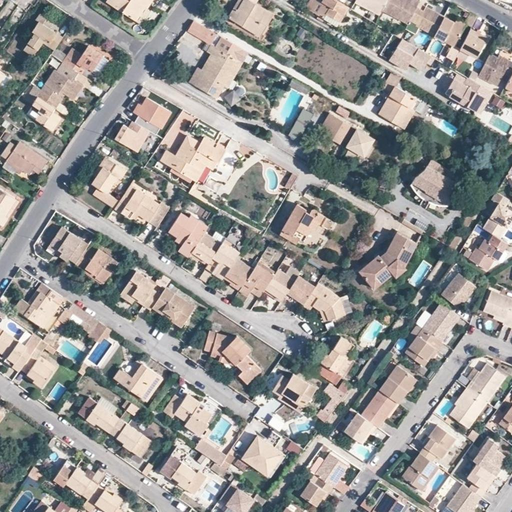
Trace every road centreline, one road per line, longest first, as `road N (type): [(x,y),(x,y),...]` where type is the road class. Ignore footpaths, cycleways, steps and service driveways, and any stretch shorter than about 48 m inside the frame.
road 1 (residential): [(246,410),(16,251)]
road 2 (residential): [(280,340),(52,196)]
road 3 (residential): [(511,353),(487,344),(465,349),(344,511)]
road 4 (residential): [(174,511),(0,386)]
road 5 (unknown): [(369,115),(185,10)]
road 6 (residential): [(309,173),(139,74)]
road 7 (residential): [(139,74),(52,196)]
road 8 (unknown): [(387,59),(280,0)]
